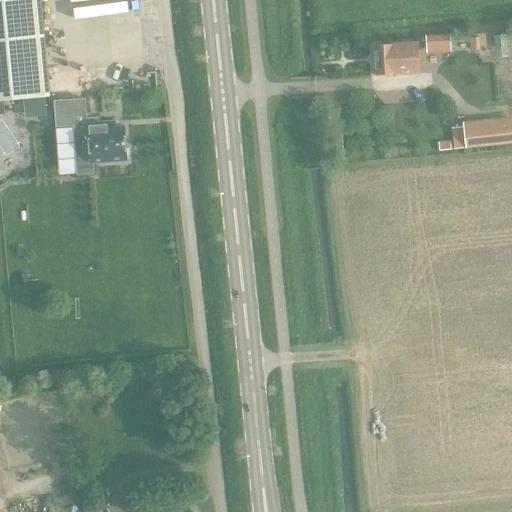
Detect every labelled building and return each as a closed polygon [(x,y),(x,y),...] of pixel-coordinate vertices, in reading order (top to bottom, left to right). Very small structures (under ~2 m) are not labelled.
[(41,0),(0,0),(0,100),(50,96),(41,0)] [(454,33),(428,34),(429,49),(454,49),(454,33)] [(377,76),(407,74),(422,73),(421,43),(375,46),(377,76)] [(92,162),(92,163),(127,161),(126,158),(130,156),(130,149),(126,147),(124,127),(114,127),(114,122),(98,123),(98,118),(86,119),(85,103),(55,105),(57,130),(75,129),(76,156),(83,162),(92,162)] [(511,121),(464,127),(466,149),(511,143),(511,121)] [(123,391),(127,415),(164,408),(159,385),(123,391)]
